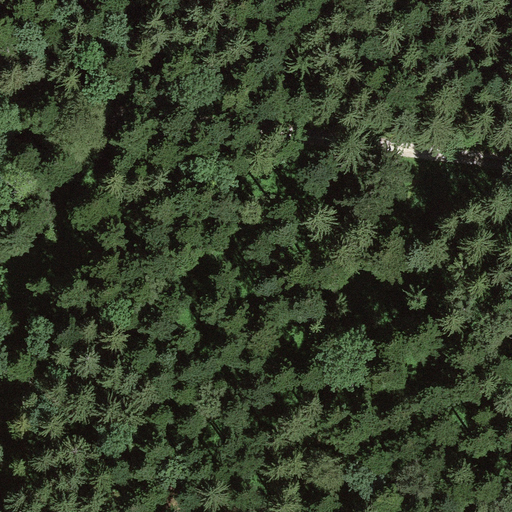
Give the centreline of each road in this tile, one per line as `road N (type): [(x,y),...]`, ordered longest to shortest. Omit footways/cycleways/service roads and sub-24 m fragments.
road 1 (track): [(0,100),(511,161)]
road 2 (track): [(411,149),(292,511)]
